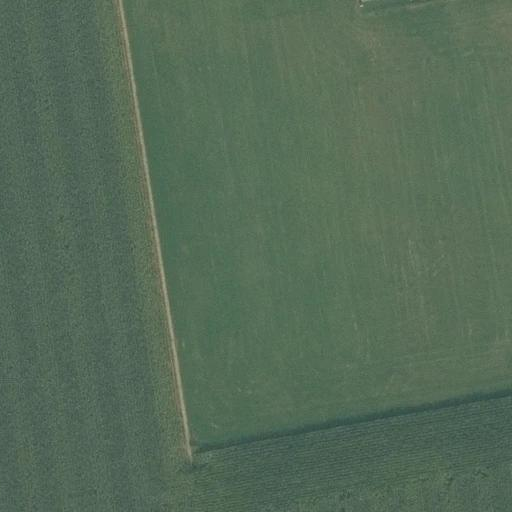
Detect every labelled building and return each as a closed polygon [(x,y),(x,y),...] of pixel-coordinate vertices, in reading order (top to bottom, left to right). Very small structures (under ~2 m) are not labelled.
[(474,174),(511,167),(511,80),(498,0),(444,0),(473,170),(474,174)] [(511,17),(509,0),(498,0),(511,80),(511,17)] [(511,167),(474,174),(477,195),(511,188),(511,167)] [(473,170),(422,178),(456,384),(508,376),(477,195),(474,174),(473,170)] [(405,393),(456,384),(422,178),(370,187),(405,393)] [(508,376),(511,374),(511,188),(477,195),(508,376)]
